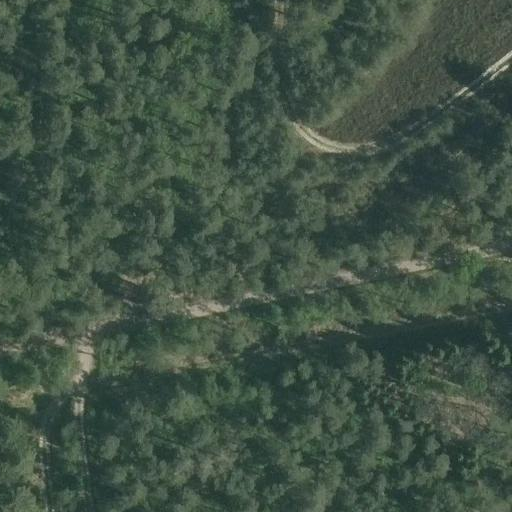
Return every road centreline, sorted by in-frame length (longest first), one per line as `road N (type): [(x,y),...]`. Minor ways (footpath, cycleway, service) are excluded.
road 1 (track): [(511,304),(72,385),(89,511)]
road 2 (track): [(0,350),(511,243)]
road 3 (track): [(511,57),(378,148),(322,145),(286,106),(278,0)]
road 4 (track): [(84,332),(83,359),(45,429),(49,511)]
